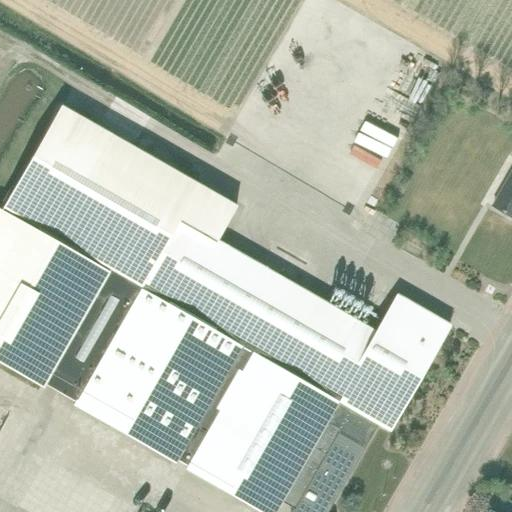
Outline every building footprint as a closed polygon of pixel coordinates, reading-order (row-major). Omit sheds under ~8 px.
[(354,39),(366,14),(356,9),(344,35),(354,39)] [(364,23),(356,42),(380,53),(389,34),(364,23)] [(423,94),(444,100),(451,79),(430,72),(423,94)] [(375,423),(389,431),(449,328),(396,296),(375,332),(218,242),(236,206),(60,107),(1,212),(0,210),(0,364),(43,389),(45,385),(75,403),(73,406),(76,408),(71,419),(106,439),(111,428),(174,464),(176,461),(188,467),(186,471),(258,511),(275,511),(281,502),(294,510),(292,511),(327,511),(366,445),(363,444),(375,423)] [(511,172),(493,206),(511,217),(511,172)] [(327,263),(321,278),(331,282),(337,267),(327,263)]
